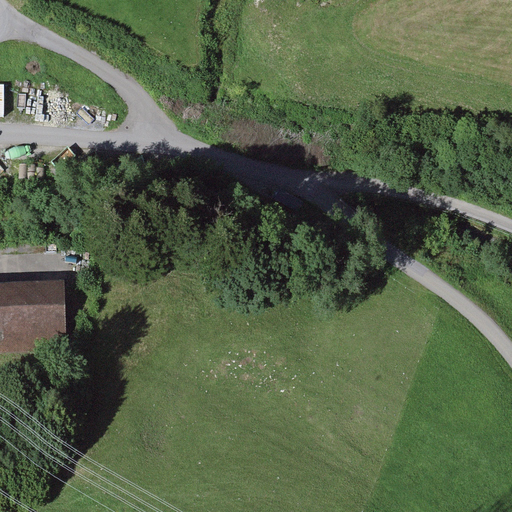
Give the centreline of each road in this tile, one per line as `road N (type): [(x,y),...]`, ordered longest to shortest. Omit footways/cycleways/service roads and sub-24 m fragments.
road 1 (unclassified): [(0,140),(138,144),(290,167),(370,243),(442,288),(511,357)]
road 2 (track): [(511,231),(420,198),(290,167)]
